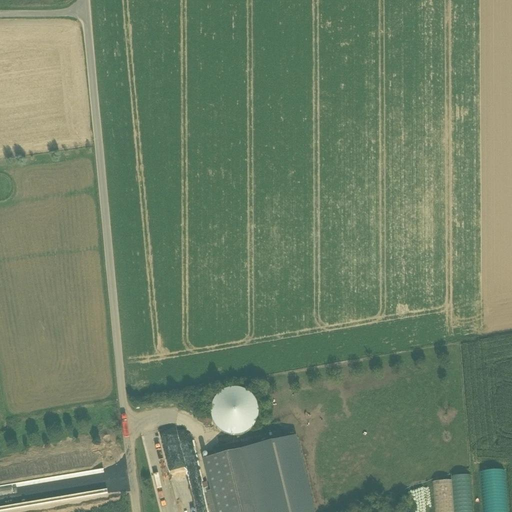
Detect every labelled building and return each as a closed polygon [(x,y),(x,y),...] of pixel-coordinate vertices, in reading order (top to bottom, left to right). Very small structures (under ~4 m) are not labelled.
[(222,432),(231,436),(241,435),(248,431),(254,424),(257,415),(257,407),(252,398),(246,392),(237,389),(228,390),(221,393),(213,402),(211,410),(212,421),(216,427),(222,432)] [(271,443),(297,435),(295,429),(269,436),(271,443)] [(143,432),(143,447),(180,446),(179,431),(143,432)] [(312,511),(294,438),(242,451),(256,511),(312,511)] [(254,511),(240,452),(231,454),(245,511),(254,511)] [(245,511),(231,454),(204,460),(217,511),(245,511)] [(473,511),(471,475),(452,476),(452,480),(433,481),(434,511),(473,511)]
